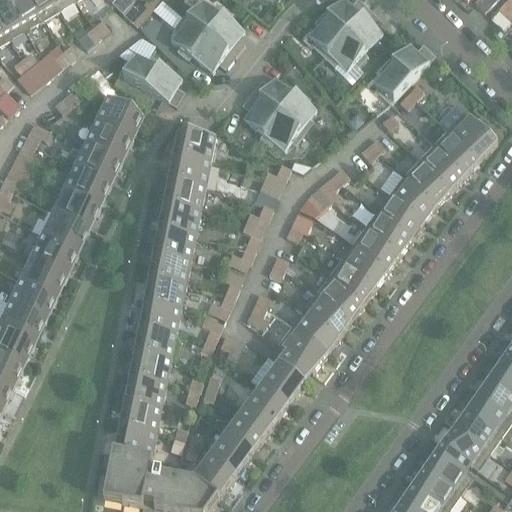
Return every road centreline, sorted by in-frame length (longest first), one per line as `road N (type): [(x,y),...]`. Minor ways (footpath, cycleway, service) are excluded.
road 1 (residential): [(511,179),(260,511)]
road 2 (residential): [(353,511),(511,292)]
road 3 (residential): [(213,122),(309,0)]
road 4 (residential): [(511,96),(409,0)]
